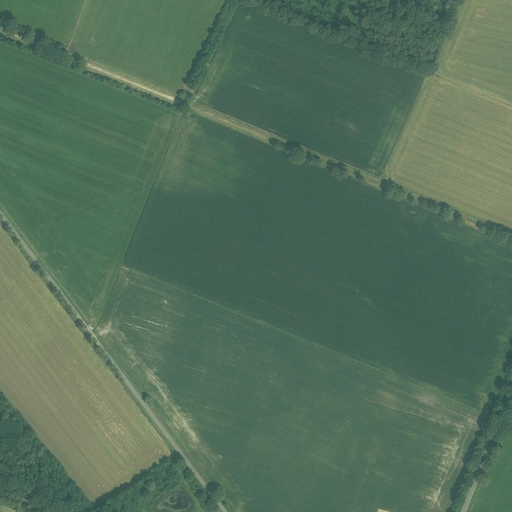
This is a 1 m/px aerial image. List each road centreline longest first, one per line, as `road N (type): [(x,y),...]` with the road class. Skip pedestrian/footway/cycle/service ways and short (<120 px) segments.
road 1 (track): [(511,237),(0,29)]
road 2 (unclassified): [(224,511),(0,210)]
road 3 (unclassified): [(463,511),(511,392)]
